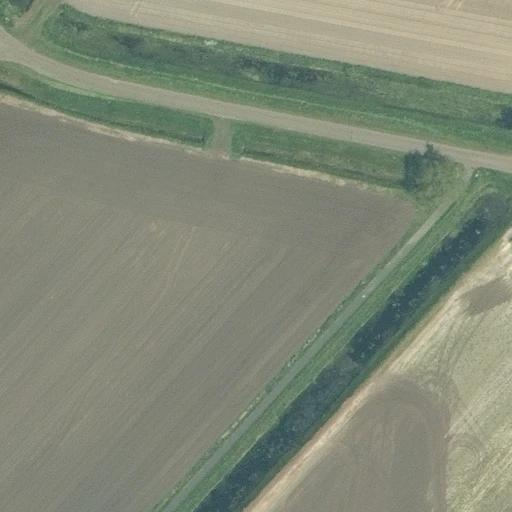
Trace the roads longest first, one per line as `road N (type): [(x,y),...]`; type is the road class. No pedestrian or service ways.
road 1 (unclassified): [(511,168),(102,86),(33,65),(0,44)]
road 2 (track): [(255,511),(511,237)]
